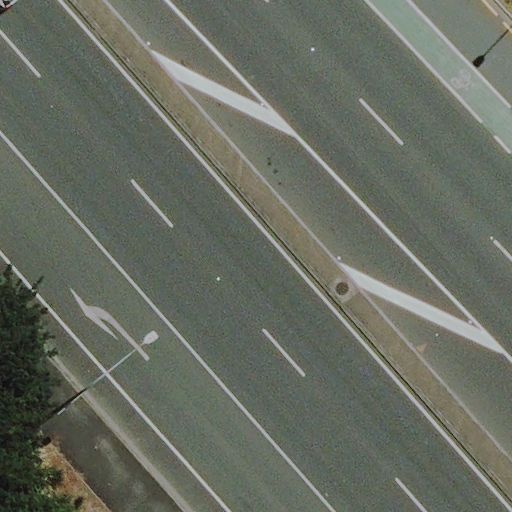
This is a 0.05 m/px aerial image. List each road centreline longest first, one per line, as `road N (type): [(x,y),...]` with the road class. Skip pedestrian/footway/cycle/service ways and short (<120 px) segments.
road 1 (secondary): [(350,511),(0,116)]
road 2 (secondary): [(256,0),(511,283)]
